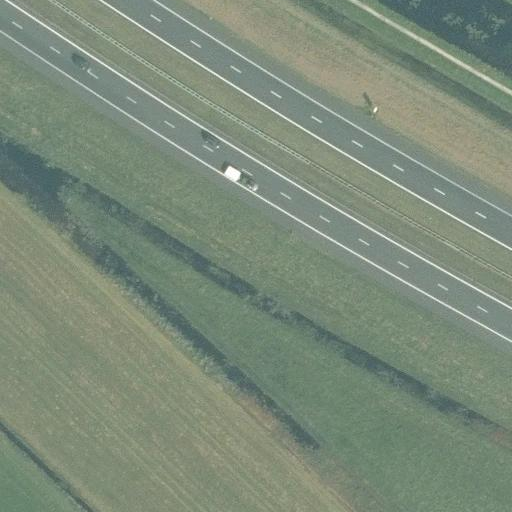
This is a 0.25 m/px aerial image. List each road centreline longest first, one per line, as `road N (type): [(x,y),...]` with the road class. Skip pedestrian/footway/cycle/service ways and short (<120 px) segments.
road 1 (motorway): [(0,15),(342,231),(511,326)]
road 2 (motorway): [(511,233),(121,0)]
